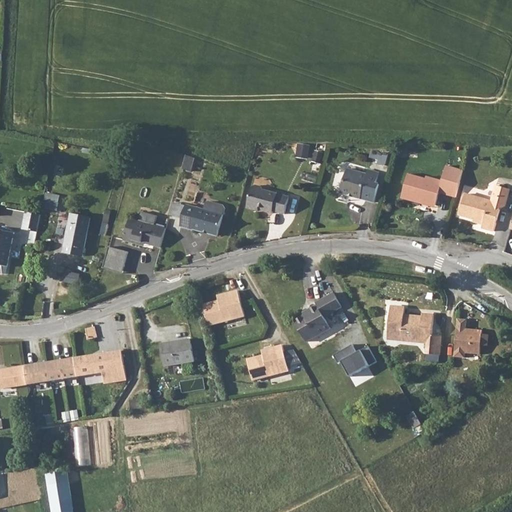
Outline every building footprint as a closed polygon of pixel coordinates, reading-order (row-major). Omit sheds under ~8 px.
[(297,157),(310,159),(312,144),(299,143),(297,157)] [(389,164),(390,153),(380,152),(378,163),(389,164)] [(189,156),(184,171),(193,173),(197,159),(189,156)] [(407,174),(401,197),(414,201),(415,198),(437,203),(439,193),(456,198),(464,169),(445,163),(440,180),(426,176),(425,179),(407,174)] [(369,175),(349,169),(342,193),(363,199),(363,197),(368,198),(367,200),(377,203),(382,185),(378,184),(381,174),(370,170),(369,175)] [(468,194),(461,213),(486,221),(484,227),(495,231),(503,205),(506,206),(511,188),(498,184),(492,202),(468,194)] [(252,189),(246,208),(258,212),(259,208),(263,209),(264,213),(273,215),(274,212),(285,215),(289,198),(264,191),(262,186),(257,185),(252,189)] [(44,201),(42,209),(56,212),(58,204),(44,201)] [(188,206),(182,228),(202,233),(203,232),(211,233),(210,235),(219,238),(227,210),(225,205),(208,201),(206,210),(188,206)] [(181,215),(183,205),(175,203),(173,214),(181,215)] [(24,213),(20,230),(35,232),(39,217),(24,213)] [(70,215),(62,252),(81,257),(89,219),(70,215)] [(127,241),(136,243),(137,240),(149,244),(163,248),(169,229),(132,220),(127,241)] [(0,265),(6,267),(13,233),(0,230),(0,265)] [(124,272),(131,245),(113,240),(105,267),(124,272)] [(244,316),(237,288),(216,294),(217,300),(201,304),(207,326),(244,316)] [(310,313),(296,321),(308,342),(332,329),(325,317),(342,307),(335,292),(317,303),(318,305),(309,310),(310,313)] [(392,306),(389,329),(397,331),(396,340),(428,344),(428,354),(440,356),(442,336),(432,335),(435,315),(423,314),(422,318),(415,318),(414,321),(404,319),(406,307),(392,306)] [(328,316),(334,331),(351,324),(345,308),(328,316)] [(459,320),(455,357),(465,358),(466,354),(481,355),(482,346),(488,347),(489,336),(483,335),(483,331),(470,330),(469,332),(466,332),(467,321),(459,320)] [(94,325),(85,329),(87,339),(96,339),(94,325)] [(192,341),(162,346),(165,368),(196,363),(192,341)] [(287,370),(280,344),(261,349),(262,354),(245,358),(250,375),(266,371),(267,375),(287,370)] [(375,362),(367,346),(355,352),(352,345),(333,355),(338,364),(340,362),(348,376),(375,362)] [(26,366),(0,370),(0,382),(1,388),(28,384),(51,380),(65,378),(78,376),(103,372),(105,383),(127,380),(122,351),(75,359),(62,361),(49,363),(26,366)] [(416,412),(409,417),(416,429),(423,424),(416,412)] [(77,466),(91,466),(90,426),(75,427),(77,466)] [(73,511),(66,469),(44,472),(50,511),(73,511)]
